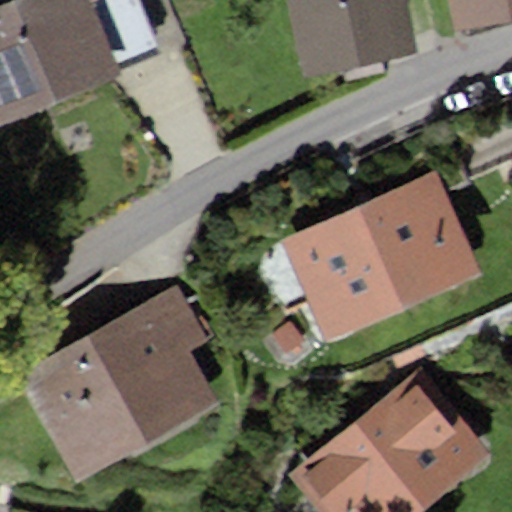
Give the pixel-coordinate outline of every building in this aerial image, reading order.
[(0,0),(0,116),(15,110),(10,98),(150,41),(133,0),(0,0)] [(301,0),(314,54),(399,36),(391,0),(301,0)] [(511,0),(456,0),(458,9),(511,0)] [(453,260),(425,196),(307,248),(336,312),(453,260)] [(191,297),(42,379),(83,454),(193,393),(172,356),(212,334),(191,297)] [(382,511),(461,449),(416,394),(317,475),(346,511),(382,511)]
